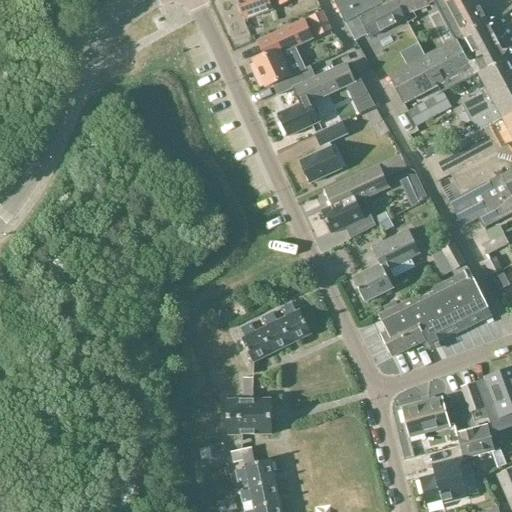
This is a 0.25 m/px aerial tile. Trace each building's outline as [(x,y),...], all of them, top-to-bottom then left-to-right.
[(237,0),(245,21),(273,11),(270,0),(278,0),(280,6),(297,0),(237,0)] [(359,17),(394,0),(334,0),(336,3),(346,24),(359,17)] [(449,7),(465,36),(489,23),(476,0),(394,0),(359,17),(369,38),(406,20),(406,17),(430,7),(435,4),(439,12),(449,7)] [(323,12),(308,19),(317,37),(332,30),(323,12)] [(255,63),(250,66),(260,88),(265,85),(266,88),(274,84),(292,76),(282,54),(314,40),(306,21),(305,21),(272,36),(259,42),(265,56),(254,61),(255,63)] [(442,93),(479,74),(508,59),(489,23),(465,36),(389,77),(404,106),(439,87),(442,93)] [(477,134),(496,124),(511,115),(511,66),(508,59),(479,74),(486,88),(479,92),(460,102),(477,134)] [(292,76),(274,84),(279,95),(294,88),(302,105),(279,115),(289,137),(321,123),(312,103),(347,87),(356,83),(348,64),(317,78),(312,67),(292,76)] [(360,81),(356,83),(347,87),(359,112),(374,106),(360,81)] [(443,94),(407,113),(416,128),(451,108),(443,94)] [(511,115),(496,124),(477,134),(426,161),(437,183),(451,176),(462,196),(511,170),(511,115)] [(343,170),(331,143),(349,135),(344,123),(316,136),(324,152),(301,162),(311,184),(343,170)] [(401,157),(363,175),(324,192),(332,209),(324,212),(334,235),(347,229),(351,239),(377,227),(371,216),(366,219),(359,204),(391,189),(387,177),(406,168),(401,157)] [(511,170),(462,196),(449,203),(463,229),(480,220),(484,229),(511,214),(511,170)] [(386,215),(375,220),(379,226),(389,222),(386,215)] [(381,266),(353,280),(365,304),(394,290),(387,277),(391,275),(394,280),(414,270),(410,262),(420,256),(408,232),(373,250),(378,260),(381,266)] [(504,234),(481,246),(486,256),(509,244),(504,234)] [(454,270),(465,263),(455,245),(445,251),(454,270)] [(495,258),(485,263),(491,276),(501,271),(495,258)] [(387,333),(382,336),(394,358),(425,342),(428,346),(468,326),(467,324),(491,311),(471,271),(379,317),(387,333)] [(503,275),(493,280),(499,292),(509,287),(503,275)] [(282,309),(287,318),(281,321),(292,344),(312,335),(300,312),(297,313),(292,304),(282,309)] [(267,328),(262,330),(274,354),(292,344),(281,321),(278,322),(273,313),(263,318),(267,328)] [(254,363),(274,354),(262,330),(256,333),(252,324),(242,329),(246,338),(243,340),(254,363)] [(476,384),(483,405),(495,400),(502,418),(511,414),(511,369),(487,378),(488,380),(476,384)] [(253,379),(245,379),(246,401),(229,401),(229,436),(273,436),(272,400),(255,400),(254,390),(253,390),(253,379)] [(475,385),(462,389),(470,414),(484,409),(475,385)] [(443,399),(402,409),(409,438),(450,427),(445,408),(452,407),(450,399),(443,400),(443,399)] [(213,404),(202,404),(203,414),(210,414),(213,410),(213,404)] [(500,450),(493,425),(457,434),(464,460),(500,450)] [(255,464),(252,449),(243,451),(231,453),(234,464),(245,462),(247,470),(237,472),(239,483),(249,480),(251,487),(276,481),(271,460),(255,464)] [(435,476),(421,480),(428,509),(429,511),(436,511),(443,510),(442,505),(469,498),(469,497),(478,495),(473,477),(470,462),(461,464),(460,460),(439,466),(441,475),(435,476)] [(511,511),(511,469),(499,475),(511,506),(511,511)] [(281,502),(276,481),(251,487),(252,490),(242,492),(244,503),(254,501),(255,508),(281,502)] [(282,511),(281,502),(255,508),(256,511),(251,511),(282,511)]
